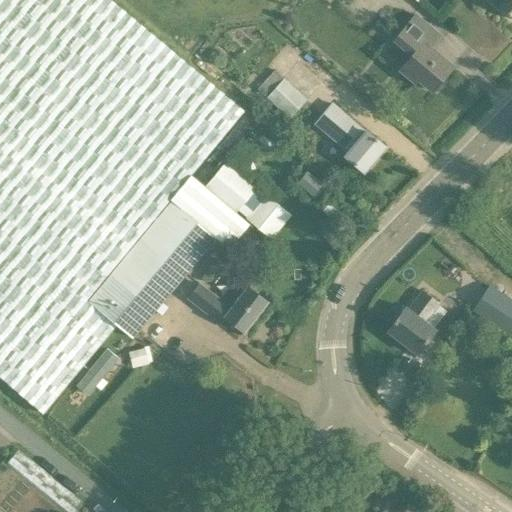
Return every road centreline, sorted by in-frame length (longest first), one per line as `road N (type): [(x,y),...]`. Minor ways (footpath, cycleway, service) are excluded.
road 1 (unclassified): [(340,304),(359,272),(511,118)]
road 2 (unclassified): [(486,511),(379,437),(352,404)]
road 3 (unclassified): [(252,511),(269,482),(352,404)]
road 4 (unclassified): [(111,511),(0,420)]
